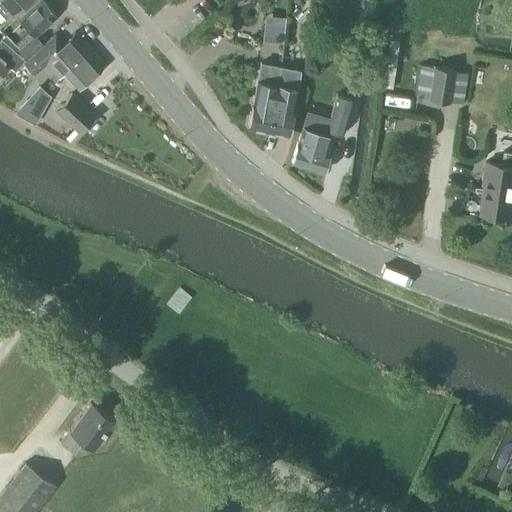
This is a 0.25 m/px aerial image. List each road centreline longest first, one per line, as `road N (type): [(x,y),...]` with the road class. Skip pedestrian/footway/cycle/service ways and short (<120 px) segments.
road 1 (secondary): [(511,309),(342,245),(247,179),(85,0)]
road 2 (unclassified): [(357,511),(285,484),(106,361),(0,267)]
